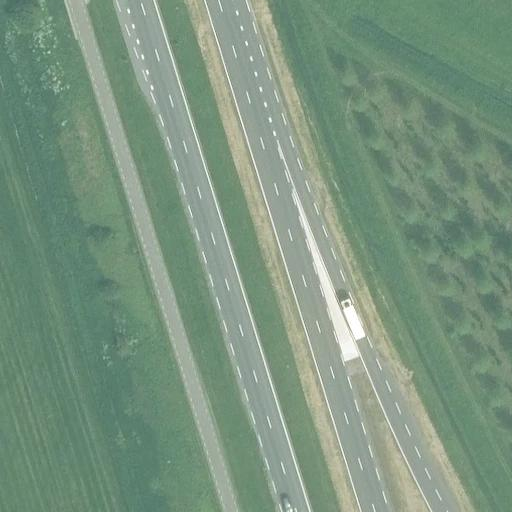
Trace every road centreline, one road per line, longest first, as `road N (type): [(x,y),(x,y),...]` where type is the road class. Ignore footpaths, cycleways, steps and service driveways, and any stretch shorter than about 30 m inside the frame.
road 1 (primary): [(138,0),(294,511)]
road 2 (unclassified): [(231,511),(78,0)]
road 3 (primary): [(440,511),(390,412),(311,214),(274,182)]
road 4 (primary): [(375,511),(274,182)]
road 5 (primary): [(274,182),(217,0)]
